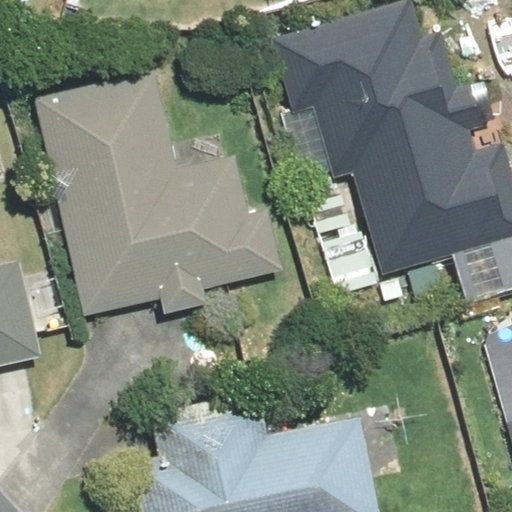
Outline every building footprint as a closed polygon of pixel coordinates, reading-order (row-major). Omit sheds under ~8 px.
[(425,0),(388,0),(273,31),(298,123),(324,116),(341,179),(364,174),(389,277),(511,244),(511,130),(480,139),(450,25),(433,29),(425,0)] [(165,70),(47,94),(94,315),(292,273),(277,205),(250,210),(239,155),(185,166),(165,70)] [(381,283),(364,224),(323,236),(340,295),(381,283)] [(0,370),(47,361),(27,262),(0,267),(0,370)] [(162,462),(146,465),(156,511),(380,511),(361,424),(275,443),(265,398),(153,423),(162,462)]
